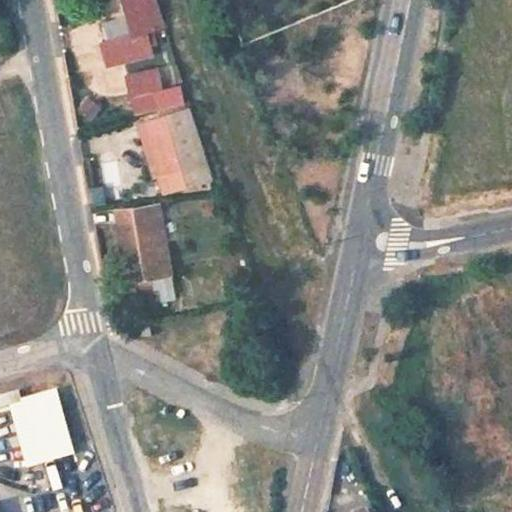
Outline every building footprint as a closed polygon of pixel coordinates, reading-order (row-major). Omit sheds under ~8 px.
[(123,0),(134,36),(109,43),(114,64),(162,51),(146,0),(123,0)] [(207,42),(223,40),(220,29),(205,31),(207,42)] [(147,69),(115,78),(122,101),(153,92),(147,69)] [(150,193),(178,182),(187,179),(192,194),(211,187),(198,151),(179,158),(170,162),(165,147),(161,135),(133,144),(137,157),(150,193)] [(168,225),(130,229),(136,302),(158,301),(157,286),(171,285),(168,225)] [(148,326),(133,329),(135,339),(150,336),(148,326)] [(57,389),(26,397),(41,456),(72,449),(57,389)]
